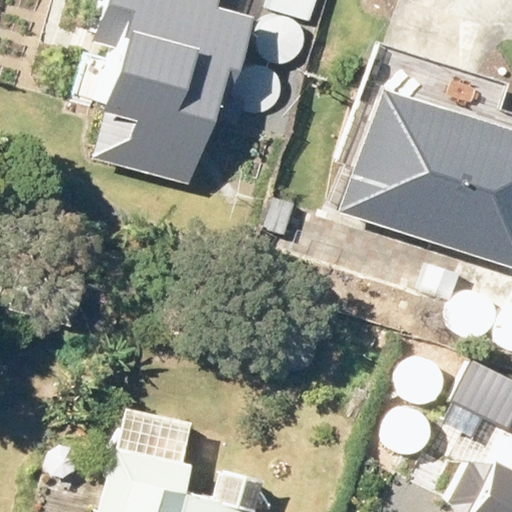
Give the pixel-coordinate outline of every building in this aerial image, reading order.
[(205,7),(206,0),(102,0),(92,40),(113,46),(85,157),(189,183),(211,96),(224,99),(245,17),(205,7)] [(316,0),(260,0),(226,101),(275,118),(316,0)] [(372,85),(332,211),(511,268),(511,131),(490,124),(497,103),(472,95),(466,115),(372,85)] [(268,195),(260,226),(282,232),(290,200),(268,195)] [(153,234),(188,239),(191,219),(156,214),(153,234)] [(424,262),(414,295),(444,304),(454,271),(424,262)] [(24,311),(66,325),(80,283),(38,269),(24,311)] [(511,302),(456,287),(444,332),(511,350),(511,302)] [(448,363),(397,349),(369,444),(421,459),(448,363)] [(511,381),(465,359),(437,420),(469,435),(477,417),(506,431),(511,418),(511,381)] [(91,511),(244,511),(252,481),(218,473),(211,500),(182,493),(188,467),(175,464),(185,426),(116,409),(91,511)] [(511,511),(511,473),(490,463),(464,460),(443,504),(452,511),(511,511)]
